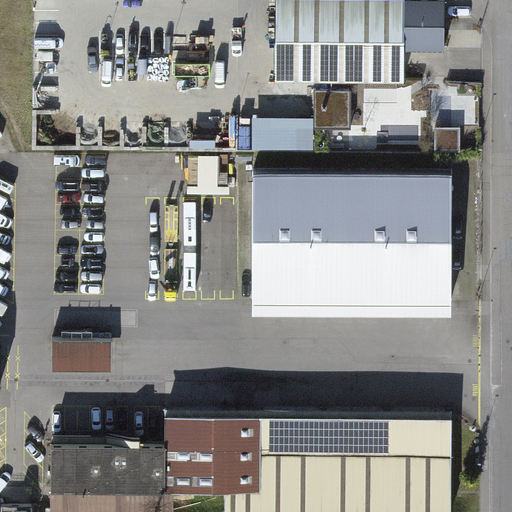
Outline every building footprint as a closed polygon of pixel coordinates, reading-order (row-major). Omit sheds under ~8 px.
[(279,0),(280,79),(406,80),(406,47),(443,47),(444,0),(411,0),(279,0)] [(354,127),(354,90),(319,90),(319,127),(354,127)] [(452,305),(452,176),(259,175),(258,304),(452,305)] [(114,370),(113,342),(55,343),(56,371),(114,370)] [(174,445),(56,443),(55,489),(233,491),(232,511),(453,511),(455,413),(403,413),(318,411),(174,410),(174,445)]
